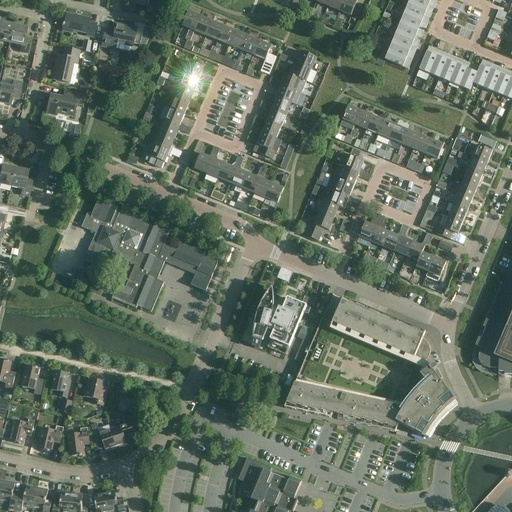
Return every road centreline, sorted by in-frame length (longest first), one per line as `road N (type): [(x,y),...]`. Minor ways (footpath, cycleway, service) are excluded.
road 1 (residential): [(193,386),(0,345)]
road 2 (residential): [(447,325),(511,168)]
road 3 (residential): [(169,193),(23,135)]
road 4 (residential): [(196,133),(234,149),(262,83),(224,67)]
road 5 (residential): [(253,245),(193,386)]
road 6 (residential): [(369,203),(386,164),(427,183),(411,222)]
road 7 (residential): [(127,468),(76,475),(0,458)]
road 8 (residential): [(23,135),(44,17)]
